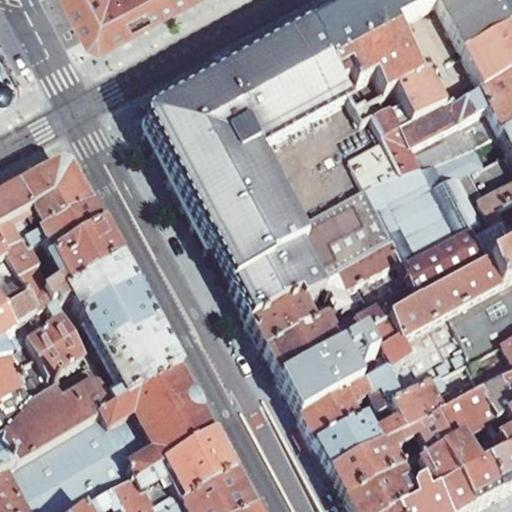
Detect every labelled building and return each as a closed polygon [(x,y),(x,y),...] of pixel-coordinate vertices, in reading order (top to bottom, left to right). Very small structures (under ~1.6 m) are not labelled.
[(64,0),(89,45),(91,48),(93,49),(96,50),(99,51),(102,51),(105,50),(108,48),(178,10),(196,1),(197,0),(64,0)] [(327,29),(303,42),(348,128),(373,115),(457,68),(433,21),(450,11),(445,2),(444,0),(381,0),(342,21),(327,29)] [(511,31),(502,12),(495,0),(470,0),(450,11),(433,21),(457,68),(511,38),(511,31)] [(448,0),(445,2),(450,11),(470,0),(448,0)] [(511,38),(457,68),(373,115),(379,129),(393,121),(404,139),(444,118),(446,122),(511,87),(511,38)] [(163,118),(141,130),(140,139),(143,146),(165,186),(213,275),(221,290),(226,298),(367,222),(360,208),(395,195),(364,137),(379,129),(373,115),(348,128),(303,42),(296,46),(184,106),(163,118)] [(0,107),(13,101),(16,97),(17,93),(17,91),(16,87),(15,84),(0,56),(0,107)] [(511,87),(446,122),(444,118),(404,139),(393,121),(379,129),(364,137),(395,195),(425,182),(470,161),(494,149),(511,139),(511,87)] [(511,139),(494,149),(501,162),(478,175),(470,161),(425,182),(395,195),(360,208),(367,222),(385,258),(412,315),(509,264),(490,228),(511,215),(511,139)] [(26,191),(0,204),(0,235),(75,196),(66,178),(55,175),(26,191)] [(0,262),(86,217),(75,196),(0,235),(0,262)] [(511,215),(490,228),(509,264),(511,261),(511,215)] [(88,221),(86,217),(0,262),(0,268),(11,290),(98,239),(88,221)] [(385,258),(367,222),(226,298),(242,329),(244,333),(294,307),(297,314),(320,302),(316,295),(385,258)] [(98,239),(11,290),(39,342),(24,351),(32,368),(46,394),(82,375),(50,318),(62,311),(59,305),(115,271),(112,265),(98,239)] [(331,323),(259,360),(273,386),(274,389),(385,330),(412,315),(385,258),(316,295),(320,302),(331,323)] [(382,383),(396,412),(434,391),(459,377),(511,349),(511,261),(509,264),(412,315),(385,330),(405,371),(382,383)] [(0,330),(13,355),(24,351),(39,342),(11,290),(0,268),(0,330)] [(0,443),(0,459),(10,477),(33,464),(74,440),(87,432),(175,382),(169,371),(154,343),(115,271),(59,305),(62,311),(50,318),(82,375),(46,394),(48,397),(25,408),(27,412),(0,443)] [(294,307),(244,333),(257,357),(259,360),(331,323),(320,302),(297,314),(294,307)] [(0,373),(5,373),(25,408),(48,397),(46,394),(32,368),(16,376),(6,359),(13,355),(0,330),(0,373)] [(285,409),(296,429),(359,395),(382,383),(405,371),(385,330),(274,389),(277,393),(285,409)] [(511,349),(459,377),(481,419),(503,408),(511,423),(511,422),(511,349)] [(0,443),(27,412),(25,408),(5,373),(0,373),(0,443)] [(459,377),(434,391),(449,420),(431,429),(445,458),(397,483),(403,492),(408,500),(417,496),(422,506),(430,503),(434,511),(478,511),(487,508),(494,503),(480,476),(496,467),(482,438),(489,434),(481,419),(459,377)] [(175,382),(87,432),(92,441),(101,438),(104,443),(130,427),(145,455),(98,482),(79,493),(90,511),(99,511),(106,508),(210,448),(205,439),(181,394),(175,382)] [(359,395),(364,406),(374,424),(396,412),(382,383),(359,395)] [(449,420),(434,391),(396,412),(374,424),(356,433),(311,457),(317,468),(323,480),(326,485),(431,429),(449,420)] [(359,395),(296,429),(298,433),(307,450),(311,457),(356,433),(347,416),(364,406),(359,395)] [(511,422),(511,423),(503,408),(481,419),(489,434),(482,438),(496,467),(480,476),(494,503),(498,501),(511,494),(511,422)] [(431,429),(326,485),(329,490),(335,501),(340,511),(341,511),(397,483),(445,458),(431,429)] [(74,440),(33,464),(55,502),(58,500),(64,511),(90,511),(79,493),(98,482),(74,440)] [(108,511),(176,511),(230,484),(220,467),(213,453),(210,448),(106,508),(108,511)] [(0,483),(1,483),(10,477),(0,459),(0,483)] [(17,511),(1,483),(0,483),(0,511),(64,511),(58,500),(55,502),(36,511),(17,511)] [(403,492),(397,483),(341,511),(408,511),(406,505),(398,508),(393,498),(403,492)] [(230,484),(176,511),(245,511),(240,503),(230,484)] [(408,511),(434,511),(430,503),(422,506),(417,496),(408,500),(406,505),(408,511)]
